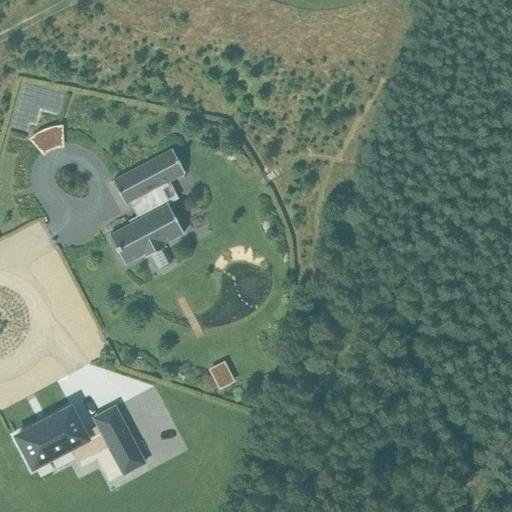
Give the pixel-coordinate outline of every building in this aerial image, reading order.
[(31,132),(38,107),(61,113),(67,92),(26,80),(13,127),(31,132)] [(37,152),(66,147),(63,124),(33,129),(37,152)] [(147,257),(165,247),(163,243),(183,232),(168,204),(165,205),(156,188),(185,173),(172,149),(113,180),(125,204),(130,202),(139,219),(109,235),(125,264),(145,253),(147,257)] [(65,261),(45,272),(66,316),(87,306),(65,261)] [(228,371),(214,379),(219,387),(233,380),(228,371)] [(71,410),(16,439),(29,463),(33,471),(71,451),(78,465),(110,448),(125,476),(137,469),(145,465),(114,409),(103,415),(94,420),(98,427),(84,435),(71,410)]
